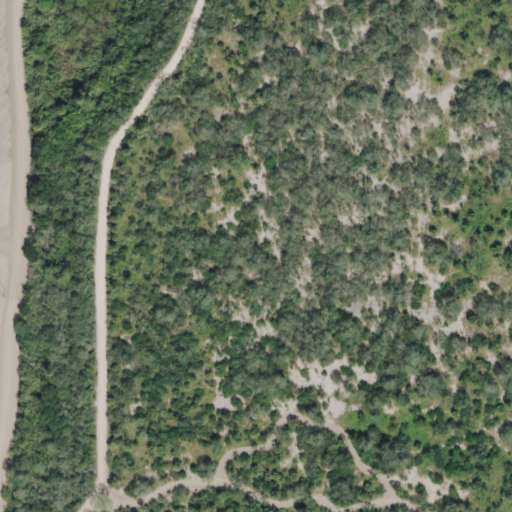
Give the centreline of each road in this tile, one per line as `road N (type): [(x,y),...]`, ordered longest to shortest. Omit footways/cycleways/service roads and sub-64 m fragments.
road 1 (track): [(204,0),(165,80),(108,156),(98,264),(100,432),(95,487),(80,511)]
road 2 (track): [(95,487),(134,508),(196,483),(222,484),(286,509),(309,502),(336,511),(401,505),(419,511)]
road 3 (track): [(222,484),(234,456),(273,451),(291,418),(345,438),(401,505)]
